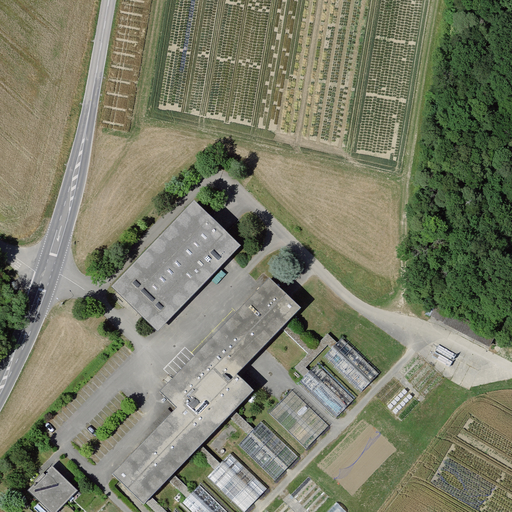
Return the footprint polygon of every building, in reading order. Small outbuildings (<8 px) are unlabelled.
[(240,248),(194,203),(111,288),(158,333),(240,248)] [(300,310),(269,280),(159,392),(176,409),(112,474),(143,505),(145,503),(151,497),(167,480),(173,474),(195,451),(201,445),(229,417),(234,411),(253,392),(235,376),(281,329),(287,323),(300,310)] [(495,336),(437,307),(431,319),(489,348),(495,336)] [(314,349),(287,323),(281,329),(308,354),(294,368),(304,378),(310,372),(306,368),(327,346),(332,350),(337,344),(327,334),(314,349)] [(381,374),(344,337),(337,344),(332,350),(324,358),(361,394),(381,374)] [(356,399),(319,363),(310,372),(304,378),(299,384),(336,420),(356,399)] [(330,427),(292,390),(269,413),(307,450),(330,427)] [(254,430),(234,411),(229,417),(249,436),(254,430)] [(299,459),(261,423),(254,430),(249,436),(239,446),(277,482),(299,459)] [(220,464),(201,445),(195,451),(214,470),(220,464)] [(247,511),(268,491),(230,454),(220,464),(214,470),(208,477),(242,511),(247,511)] [(56,511),(78,492),(52,467),(27,491),(47,511),(56,511)] [(193,493),(173,474),(167,480),(187,499),(193,493)] [(228,511),(201,485),(193,493),(187,499),(181,506),(187,511),(228,511)] [(166,511),(151,497),(145,503),(154,511),(166,511)]
